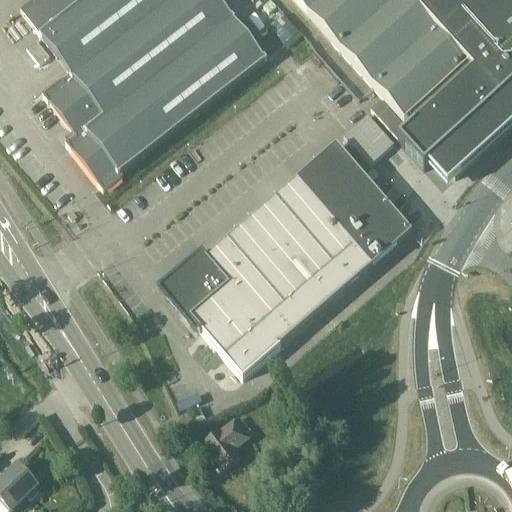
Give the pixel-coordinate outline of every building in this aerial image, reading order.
[(119,177),(264,65),(213,0),(36,0),(19,13),(69,76),(41,98),(73,139),(64,146),(101,194),(121,179),(119,177)] [(511,0),(289,0),(307,19),(411,134),(399,146),(405,152),(424,174),(437,163),(456,184),(511,133),(511,0)] [(367,120),(343,141),(368,171),(393,149),(367,120)] [(336,150),(204,264),(205,266),(179,289),(178,306),(191,322),(190,323),(242,384),(371,272),(411,237),(336,150)] [(381,173),(415,212),(439,191),(424,174),(405,152),(381,173)] [(252,437),(247,430),(241,422),(235,427),(233,423),(200,448),(221,474),(238,460),(233,453),(247,442),(252,437)] [(0,505),(6,511),(11,511),(34,489),(15,469),(0,483),(0,505)]
